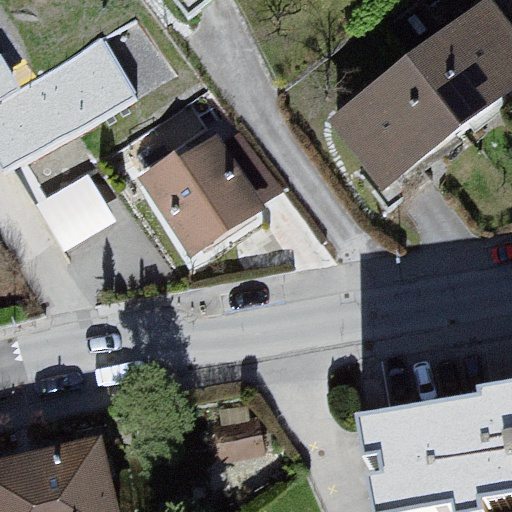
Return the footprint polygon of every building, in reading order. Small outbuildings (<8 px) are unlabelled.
[(511,20),(502,7),(338,131),(390,203),(511,114),(511,20)] [(58,72),(70,98),(75,95),(81,109),(47,125),(53,136),(137,96),(113,46),(58,72)] [(193,252),(289,199),(242,116),(146,169),(193,252)] [(503,404),(363,433),(372,511),(506,511),(511,511),(511,393),(503,395),(503,404)] [(127,511),(111,446),(0,471),(0,511),(127,511)]
